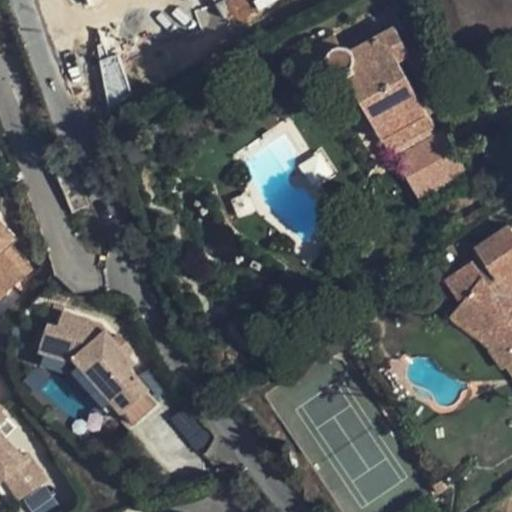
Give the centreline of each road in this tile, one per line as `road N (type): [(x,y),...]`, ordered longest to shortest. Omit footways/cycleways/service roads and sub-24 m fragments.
road 1 (unclassified): [(131,259),(176,352),(297,511)]
road 2 (unclassified): [(22,0),(131,259)]
road 3 (residential): [(131,259),(69,269),(0,100)]
